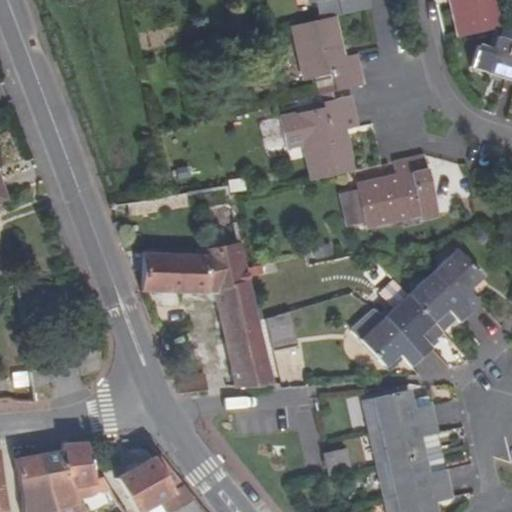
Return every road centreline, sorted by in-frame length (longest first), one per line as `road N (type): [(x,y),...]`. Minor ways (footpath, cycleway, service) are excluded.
road 1 (tertiary): [(156,408),(7,0)]
road 2 (residential): [(417,0),(447,102),(476,126),(511,136)]
road 3 (residential): [(156,408),(0,428)]
road 4 (tertiary): [(240,511),(156,408)]
